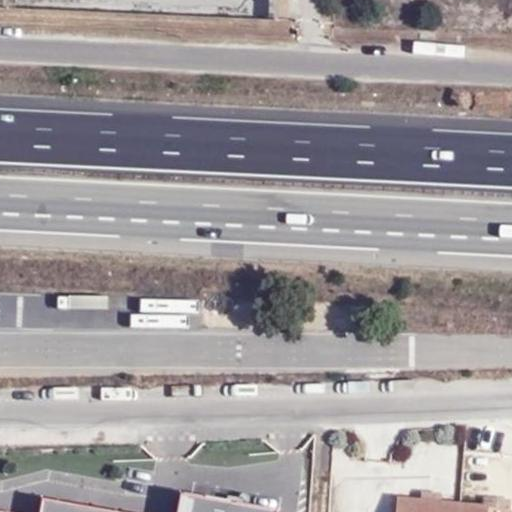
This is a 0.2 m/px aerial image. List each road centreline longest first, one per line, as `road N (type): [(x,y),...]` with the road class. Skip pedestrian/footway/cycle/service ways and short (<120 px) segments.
road 1 (motorway): [(511,161),(0,135)]
road 2 (unclassified): [(511,76),(0,51)]
road 3 (motorway): [(0,197),(511,221)]
road 4 (residential): [(511,399),(0,414)]
